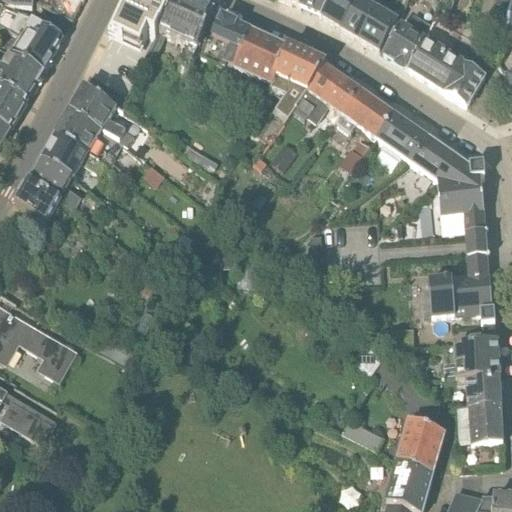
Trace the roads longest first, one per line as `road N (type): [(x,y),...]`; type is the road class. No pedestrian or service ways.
road 1 (residential): [(217,0),(367,68),(486,147),(500,161),(511,213)]
road 2 (residential): [(0,202),(104,0)]
